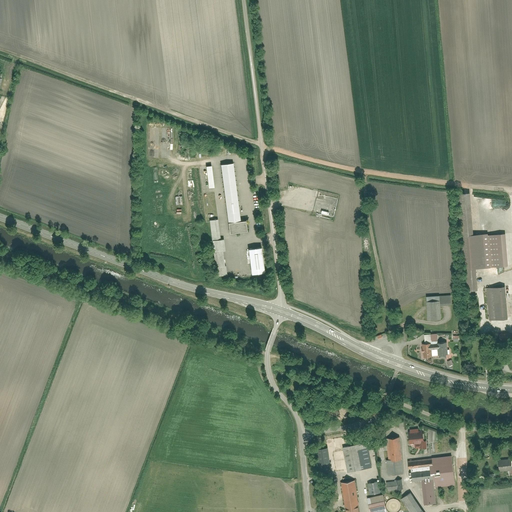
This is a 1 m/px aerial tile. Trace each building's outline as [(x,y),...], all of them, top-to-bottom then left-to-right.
[(232,163),(219,164),(226,222),(239,220),(232,163)] [(209,165),(204,166),(207,187),(212,186),(209,165)] [(466,192),(460,192),(467,288),(474,288),(472,266),(470,234),(466,192)] [(216,219),(209,220),(212,239),(219,238),(216,219)] [(226,222),(227,233),(246,230),(244,219),(239,220),(226,222)] [(501,232),(470,234),(472,266),(503,263),(501,232)] [(221,251),(223,250),(221,238),(219,238),(212,239),(213,252),(221,251)] [(259,247),(245,249),(249,273),(263,271),(259,247)] [(213,252),(215,266),(216,266),(223,265),(221,251),(213,252)] [(217,275),(226,274),(224,265),(223,265),(216,266),(217,275)] [(501,285),(483,286),(486,318),(504,316),(501,285)] [(451,296),(427,298),(428,321),(442,320),(441,307),(452,306),(451,296)] [(411,308),(400,309),(400,317),(411,317),(411,308)] [(448,343),(423,345),(424,358),(449,356),(448,343)] [(409,429),(410,440),(421,439),(420,428),(409,429)] [(397,435),(384,437),(389,472),(401,471),(397,435)] [(369,465),(364,441),(342,445),(347,470),(369,465)] [(317,472),(329,470),(325,447),(314,448),(317,472)] [(447,454),(406,459),(407,469),(409,469),(430,466),(448,464),(447,454)] [(496,457),(497,469),(510,468),(509,456),(496,457)] [(430,466),(409,469),(410,478),(418,477),(431,476),(430,466)] [(431,476),(418,477),(421,501),(434,500),(431,476)] [(398,477),(384,480),(385,488),(399,486),(398,477)] [(358,511),(352,480),(340,482),(345,511),(358,511)] [(375,480),(366,481),(368,492),(377,491),(375,480)] [(422,511),(408,492),(399,498),(408,511),(422,511)] [(380,493),(366,497),(369,511),(383,511),(385,511),(380,493)]
